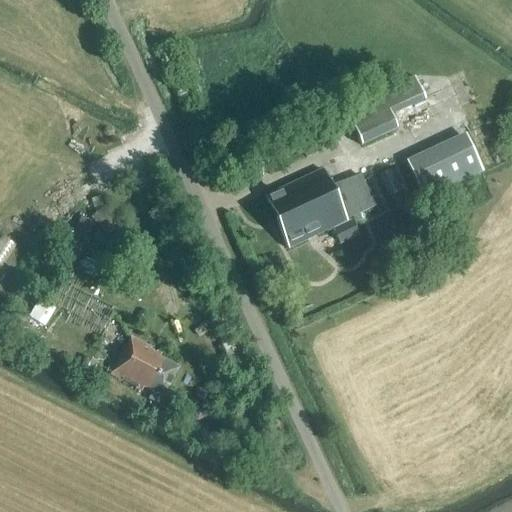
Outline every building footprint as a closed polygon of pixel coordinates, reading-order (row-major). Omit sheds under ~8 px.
[(379,94),(390,118),(425,103),(414,78),(379,94)] [(396,130),(390,118),(379,94),(344,110),(360,146),(396,130)] [(422,202),(482,175),(464,136),(404,163),(422,202)] [(330,188),(322,171),(263,198),(287,250),(374,209),(359,175),(330,188)] [(338,247),(358,237),(351,222),(331,231),(338,247)] [(114,311),(102,306),(93,325),(105,330),(114,311)] [(161,398),(177,369),(158,359),(160,355),(130,339),(110,376),(140,392),(142,388),(161,398)]
